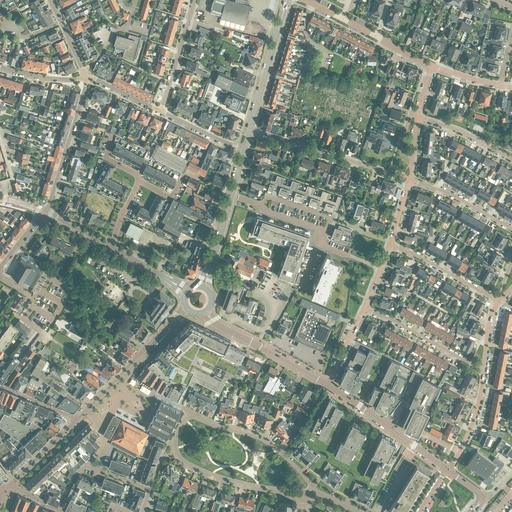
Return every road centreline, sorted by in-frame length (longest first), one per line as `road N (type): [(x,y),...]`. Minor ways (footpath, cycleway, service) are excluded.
road 1 (residential): [(190,417),(176,442),(184,462),(235,481),(312,491)]
road 2 (residential): [(410,178),(250,131)]
road 3 (residential): [(312,491),(268,443),(190,417)]
road 4 (tertiary): [(447,469),(327,385)]
road 5 (tertiary): [(202,286),(244,149)]
road 6 (residential): [(43,212),(88,77)]
road 7 (tertiary): [(327,385),(228,331),(207,311)]
road 8 (tertiary): [(250,131),(286,0)]
road 9 (residential): [(365,308),(484,366)]
road 10 (residential): [(498,301),(389,244)]
road 11 (residential): [(58,510),(84,466),(150,490)]
